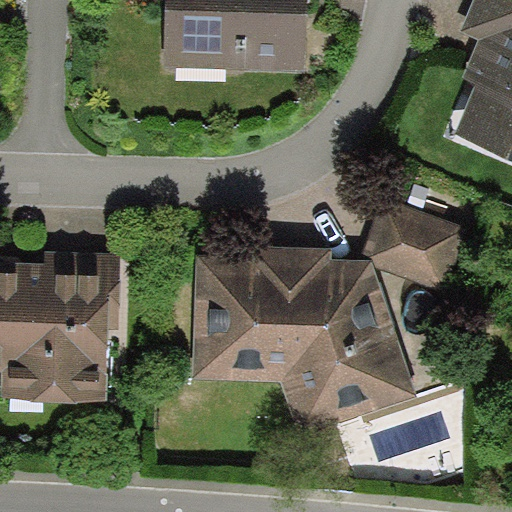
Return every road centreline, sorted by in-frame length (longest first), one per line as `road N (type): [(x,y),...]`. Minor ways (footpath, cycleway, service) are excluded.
road 1 (residential): [(391,0),(378,56),(348,111),(294,160),(229,176),(0,169)]
road 2 (residential): [(138,511),(0,505)]
